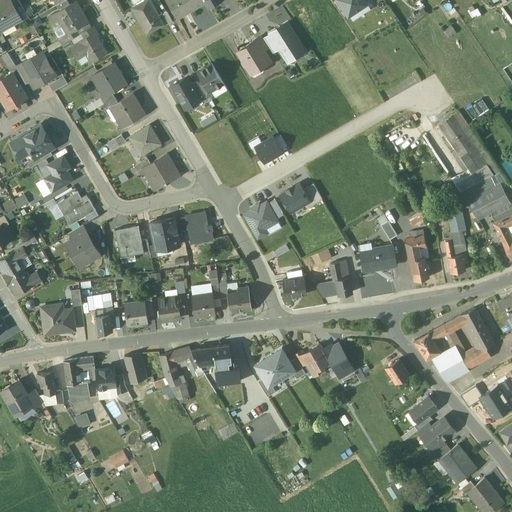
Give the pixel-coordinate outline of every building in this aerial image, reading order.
[(21,23),(7,0),(4,0),(0,2),(0,31),(1,34),(2,33),(21,23)] [(170,0),(166,2),(177,22),(205,5),(202,0),(170,0)] [(202,0),(205,5),(208,10),(220,3),(218,0),(202,0)] [(365,4),(362,0),(337,0),(336,1),(348,19),(367,6),(365,4)] [(158,19),(148,1),(131,11),(146,37),(163,27),(158,19)] [(71,5),(54,15),(67,36),(87,24),(83,17),(79,19),(71,5)] [(475,25),(481,21),(475,10),(468,14),(475,25)] [(166,14),(158,19),(163,27),(165,26),(166,28),(172,25),(166,14)] [(67,36),(54,15),(49,18),(56,29),(53,31),(59,41),(67,36)] [(59,41),(58,41),(62,47),(80,36),(90,30),(87,24),(67,36),(59,41)] [(287,27),(270,38),(287,65),(304,54),(287,27)] [(90,30),(80,36),(83,41),(94,35),(94,36),(96,35),(92,29),(90,30)] [(83,41),(78,44),(79,45),(69,51),(76,63),(86,58),(91,66),(106,57),(94,36),(94,35),(83,41)] [(263,42),(273,57),(279,53),(270,38),(263,42)] [(263,42),(261,39),(255,43),(262,54),(263,54),(268,51),(263,42)] [(255,43),(249,47),(249,48),(237,55),(242,64),(242,66),(244,69),(246,70),(250,77),(269,65),(263,54),(262,54),(255,43)] [(41,55),(21,67),(27,77),(33,88),(44,81),(46,84),(54,78),(41,55)] [(113,66),(90,79),(102,100),(111,95),(126,87),(113,66)] [(21,67),(15,70),(21,80),(27,77),(21,67)] [(223,87),(211,67),(198,75),(203,84),(209,95),(210,95),(223,87)] [(26,100),(11,76),(0,82),(0,101),(5,110),(13,105),(17,103),(18,105),(18,104),(26,100)] [(67,87),(63,81),(51,88),(54,95),(67,87)] [(191,88),(187,82),(171,91),(185,113),(200,104),(191,88)] [(203,84),(198,87),(205,101),(206,102),(212,99),(210,95),(209,95),(203,84)] [(191,88),(200,104),(205,101),(198,87),(196,86),(191,88)] [(111,95),(102,100),(85,110),(88,116),(103,107),(114,101),(111,95)] [(117,106),(109,111),(121,131),(143,118),(139,110),(137,111),(130,98),(117,106)] [(114,101),(103,107),(107,113),(109,111),(117,106),(114,101)] [(468,130),(459,117),(438,131),(472,178),(473,178),(480,187),(460,198),(478,225),(491,218),(511,207),(511,195),(509,192),(468,130)] [(52,152),(39,129),(13,145),(22,160),(29,155),(30,157),(31,156),(35,162),(48,154),(52,152)] [(149,129),(129,141),(140,160),(160,148),(149,129)] [(121,139),(106,148),(111,155),(126,147),(121,139)] [(280,141),(274,144),(281,155),(286,152),(280,141)] [(255,153),(264,168),(282,158),(281,155),(274,144),(273,142),(255,153)] [(48,154),(35,162),(26,167),(29,172),(45,163),(51,159),(48,154)] [(171,167),(166,158),(150,168),(142,173),(142,174),(147,181),(151,179),(159,192),(177,181),(169,168),(171,167)] [(69,171),(62,160),(48,168),(46,169),(47,169),(52,178),(44,183),(52,196),(72,184),(65,173),(69,171)] [(45,163),(35,169),(38,174),(47,169),(46,169),(48,168),(45,163)] [(147,163),(134,170),(138,176),(142,174),(142,173),(150,168),(147,163)] [(287,196),(280,200),(290,218),(309,207),(302,195),(299,189),(293,193),(292,192),(286,196),(287,196)] [(313,189),(302,195),(309,207),(311,211),(322,205),(313,189)] [(76,196),(56,208),(68,229),(85,220),(94,214),(88,203),(82,206),(76,196)] [(13,203),(19,212),(28,207),(23,198),(13,203)] [(11,202),(3,207),(9,217),(16,212),(11,202)] [(49,212),(56,208),(53,202),(45,206),(49,212)] [(274,205),(267,209),(276,224),(283,220),(274,205)] [(267,209),(266,207),(244,220),(257,244),(266,239),(264,234),(277,227),(276,224),(267,209)] [(511,207),(491,218),(495,228),(502,225),(511,220),(511,207)] [(459,213),(447,215),(448,221),(460,219),(459,213)] [(94,214),(85,220),(88,225),(98,220),(94,214)] [(207,231),(204,217),(185,221),(186,223),(188,235),(192,234),(194,248),(212,244),(211,236),(212,236),(211,230),(207,231)] [(424,228),(419,218),(407,225),(413,235),(424,228)] [(3,219),(0,221),(0,250),(13,243),(5,229),(8,228),(3,219)] [(460,219),(448,221),(451,239),(461,237),(465,237),(461,219),(460,219)] [(511,220),(502,225),(506,233),(511,230),(511,220)] [(173,222),(149,227),(154,249),(155,255),(156,255),(179,250),(173,222)] [(186,223),(180,224),(182,236),(188,235),(186,223)] [(511,245),(506,233),(502,225),(495,228),(493,229),(504,250),(511,246),(511,245)] [(397,241),(388,227),(380,231),(389,246),(397,241)] [(81,229),(67,238),(71,245),(75,242),(77,246),(87,240),(81,229)] [(138,230),(114,235),(120,262),(134,260),(143,258),(144,258),(141,245),(138,230)] [(422,236),(408,239),(409,245),(423,242),(422,236)] [(461,237),(451,239),(452,239),(450,243),(444,244),(445,247),(444,248),(450,280),(465,277),(464,270),(467,269),(461,237)] [(14,250),(17,254),(23,251),(35,245),(32,240),(14,250)] [(87,240),(77,246),(75,242),(71,245),(65,249),(72,261),(76,262),(80,269),(98,259),(93,250),(92,250),(87,241),(88,241),(87,240)] [(409,245),(405,246),(407,257),(416,255),(426,253),(423,242),(409,245)] [(147,244),(141,245),(144,258),(143,258),(144,264),(150,262),(148,250),(147,244)] [(154,249),(148,250),(150,262),(157,261),(156,255),(155,255),(154,249)] [(27,259),(23,251),(17,254),(14,256),(19,264),(27,259)] [(286,251),(274,258),(277,263),(289,256),(286,251)] [(392,252),(359,258),(362,278),(395,273),(392,252)] [(426,253),(416,255),(419,265),(424,264),(428,263),(426,253)] [(327,254),(317,258),(321,268),(332,264),(327,254)] [(416,255),(407,257),(409,267),(419,265),(416,255)] [(14,256),(0,263),(0,272),(6,282),(24,272),(19,264),(14,256)] [(409,267),(413,288),(429,285),(424,264),(419,265),(409,267)] [(346,267),(330,270),(334,287),(335,287),(335,286),(349,283),(346,267)] [(24,272),(6,282),(15,299),(33,289),(28,280),(24,272)] [(42,284),(37,275),(28,280),(33,289),(42,284)] [(299,276),(287,278),(288,285),(300,283),(299,276)] [(288,285),(283,286),(286,304),(306,300),(303,283),(300,283),(288,285)] [(349,283),(335,286),(335,287),(337,301),(338,302),(352,299),(349,283)] [(183,285),(175,286),(176,299),(185,298),(183,285)] [(226,285),(218,286),(218,288),(220,304),(227,303),(226,295),(227,295),(226,285)] [(322,304),(337,301),(335,287),(334,287),(315,291),(322,304)] [(218,288),(210,289),(212,299),(213,305),(220,304),(218,288)] [(227,295),(226,295),(227,303),(229,319),(230,319),(230,318),(240,316),(240,317),(241,317),(241,316),(245,316),(245,317),(246,316),(251,315),(251,316),(252,316),(248,292),(248,293),(237,295),(237,294),(227,295)] [(79,293),(70,294),(72,311),(81,310),(79,293)] [(212,299),(191,302),(194,322),(215,319),(213,305),(212,299)] [(511,300),(510,302),(510,301),(502,306),(498,308),(497,308),(506,323),(511,320),(511,300)] [(177,302),(157,304),(161,327),(180,324),(177,302)] [(144,305),(124,308),(127,331),(147,329),(146,322),(144,305)] [(150,305),(144,305),(146,322),(152,321),(150,305)] [(71,314),(51,316),(50,310),(41,311),(45,338),(74,334),(71,314)] [(102,314),(93,315),(96,338),(111,337),(109,320),(102,321),(102,314)] [(473,314),(460,322),(465,330),(471,341),(485,334),(473,314)] [(460,322),(452,326),(457,334),(465,330),(460,322)] [(452,326),(443,331),(448,340),(453,337),(457,334),(452,326)] [(443,331),(429,339),(434,347),(439,344),(448,340),(443,331)] [(485,334),(471,341),(477,353),(491,345),(485,334)] [(466,359),(453,337),(448,340),(455,352),(461,362),(466,359)] [(434,347),(429,339),(414,347),(426,365),(439,358),(440,357),(434,347)] [(448,340),(439,344),(446,357),(455,352),(448,340)] [(477,353),(466,359),(461,362),(467,375),(491,362),(486,354),(494,350),(491,344),(491,345),(477,353)] [(328,352),(322,356),(329,369),(338,384),(352,375),(338,350),(330,355),(328,352)] [(228,351),(212,352),(212,354),(214,368),(215,368),(216,375),(229,373),(228,367),(230,366),(228,351)] [(322,356),(319,351),(303,360),(301,358),(300,358),(307,370),(313,381),(323,376),(321,373),(329,369),(322,356)] [(446,357),(440,360),(439,358),(426,365),(430,372),(434,370),(446,389),(469,377),(467,375),(461,362),(455,352),(446,357)] [(189,354),(172,359),(174,367),(184,365),(194,362),(191,357),(189,354)] [(194,362),(198,370),(214,368),(212,354),(191,357),(194,362)] [(281,355),(268,363),(281,384),(292,378),(295,376),(290,368),(282,355),(281,354),(281,355)] [(307,370),(300,358),(294,362),(295,365),(300,373),(307,370)] [(144,383),(137,359),(123,361),(131,388),(144,383)] [(172,359),(159,362),(160,366),(162,371),(165,382),(166,384),(168,387),(168,389),(170,392),(182,388),(178,383),(174,367),(172,359)] [(92,362),(62,366),(66,390),(67,390),(79,387),(78,378),(87,376),(89,385),(95,385),(94,375),(92,362)] [(198,370),(194,362),(184,365),(189,376),(192,384),(203,379),(199,372),(198,370)] [(268,363),(255,371),(255,370),(254,371),(255,371),(263,385),(268,393),(271,391),(281,384),(268,363)] [(295,365),(290,368),(295,376),(292,378),(296,385),(305,380),(301,373),(300,373),(295,365)] [(398,366),(385,375),(393,388),(395,391),(409,382),(398,366)] [(216,375),(215,375),(217,393),(240,390),(238,372),(229,373),(216,375)] [(113,373),(94,375),(95,385),(97,394),(115,392),(116,392),(114,381),(113,373)] [(52,376),(36,379),(37,387),(39,387),(40,393),(43,393),(44,399),(54,398),(55,398),(55,396),(52,376)] [(122,380),(114,381),(116,392),(115,392),(116,398),(128,397),(125,392),(122,380)] [(166,384),(157,386),(159,392),(168,389),(168,387),(166,384)] [(263,385),(258,388),(267,403),(275,398),(271,391),(268,393),(263,385)] [(79,387),(67,390),(69,401),(70,407),(89,403),(86,386),(79,387)] [(20,388),(11,393),(10,391),(2,396),(14,417),(20,414),(21,414),(22,415),(31,410),(32,413),(34,412),(27,401),(20,388)] [(182,388),(170,392),(180,409),(190,406),(185,388),(182,388)] [(36,396),(27,401),(34,412),(42,407),(36,396)] [(61,396),(55,396),(55,398),(54,398),(56,409),(63,408),(61,396)] [(428,404),(409,419),(418,430),(428,422),(437,415),(428,404)] [(86,420),(75,424),(79,435),(90,430),(86,420)] [(428,422),(418,430),(414,433),(418,438),(429,429),(432,427),(428,422)] [(432,433),(421,442),(430,455),(441,446),(454,437),(444,424),(432,433)] [(239,439),(234,429),(218,438),(224,447),(239,439)] [(429,429),(418,438),(421,442),(432,433),(429,429)] [(511,432),(500,440),(507,452),(511,449),(511,432)] [(150,438),(142,442),(147,452),(155,448),(150,438)] [(441,446),(430,455),(434,460),(445,451),(441,446)] [(434,460),(438,466),(450,457),(446,451),(445,451),(434,460)] [(450,457),(438,466),(457,489),(475,475),(457,451),(450,457)] [(76,465),(69,453),(62,457),(69,469),(76,465)] [(128,466),(123,457),(110,464),(116,475),(129,468),(128,466)] [(162,494),(153,480),(148,483),(157,498),(162,494)] [(474,493),(468,498),(469,498),(480,511),(498,511),(503,508),(494,497),(484,485),(474,493)] [(470,488),(460,496),(465,501),(469,498),(468,498),(474,493),(470,488)] [(107,511),(115,507),(111,500),(104,504),(107,511)]
